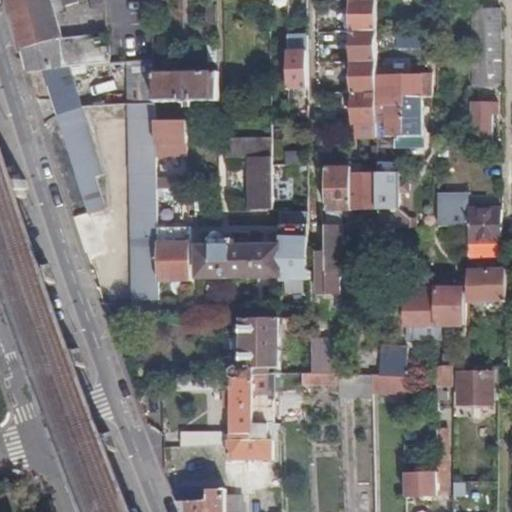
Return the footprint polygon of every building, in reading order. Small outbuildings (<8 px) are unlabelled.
[(9,0),(31,75),(46,73),(72,70),(111,65),(109,36),(64,41),(58,18),(56,12),(70,9),(83,5),(81,0),(9,0)] [(107,16),(105,0),(91,0),(93,17),(107,16)] [(381,1),(356,1),(356,32),(380,32),(381,1)] [(72,15),(70,9),(56,12),(58,18),(72,15)] [(503,9),(473,10),(472,89),(493,89),(504,90),(503,9)] [(380,32),(356,32),(357,63),(380,63),(381,37),(380,32)] [(431,37),(400,36),(400,48),(431,48),(431,37)] [(311,90),(310,38),(291,38),(291,90),(311,90)] [(130,63),(131,107),(158,107),(158,103),(157,75),(156,75),(156,61),(130,63)] [(352,95),(357,95),(381,94),(381,76),(380,63),(357,63),(357,76),(351,76),(352,95)] [(72,70),(46,73),(60,118),(84,110),(72,70)] [(221,73),(157,75),(158,103),(183,102),(184,104),(189,104),(189,109),(196,109),(196,103),(222,102),(221,73)] [(414,76),(381,76),(381,94),(381,137),(408,137),(407,97),(426,97),(436,97),(436,77),(420,76),(420,81),(414,81),(414,76)] [(357,95),(357,125),(361,125),(361,138),(362,139),(381,139),(381,137),(381,94),(357,95)] [(408,137),(381,137),(381,139),(381,145),(399,145),(399,147),(426,148),(426,97),(407,97),(408,137)] [(495,104),(475,104),(475,149),(496,149),(495,104)] [(158,107),(131,107),(132,135),(135,302),(162,301),(162,283),(161,244),(159,146),(159,123),(158,107)] [(60,118),(92,217),(108,212),(98,180),(105,178),(84,110),(60,118)] [(190,123),(159,123),(159,146),(190,145),(190,123)] [(230,142),(230,160),(246,160),(276,160),(276,143),(230,142)] [(276,160),(246,160),(246,163),(256,163),(256,212),(277,211),(276,169),(276,160)] [(381,164),(381,174),(381,210),(382,230),(412,229),(412,218),(403,211),(403,193),(411,193),(411,184),(403,184),(403,163),(381,164)] [(355,174),(355,169),(330,169),(331,212),(348,212),(355,211),(355,174)] [(381,174),(355,174),(355,211),(356,211),(381,210),(381,174)] [(440,203),(440,227),(470,228),(470,244),(505,244),(504,212),(471,211),(470,203),(440,203)] [(348,212),(331,212),(330,227),(348,227),(348,212)] [(286,283),(315,281),(314,273),(312,270),(312,214),(299,214),(298,240),(284,240),(284,242),(274,242),(274,247),(202,247),(202,280),(229,280),(229,277),(261,276),(261,279),(285,279),(286,283)] [(348,227),(330,227),(331,253),(322,253),(322,273),(348,272),(348,227)] [(161,244),(162,283),(196,282),(195,236),(177,237),(177,244),(161,244)] [(505,244),(470,244),(470,262),(502,261),(505,261),(505,244)] [(502,261),(470,262),(471,304),(472,304),(511,303),(511,282),(511,272),(502,271),(502,261)] [(466,290),(408,290),(408,336),(441,336),(441,332),(443,332),(443,327),(466,327),(466,290)] [(234,379),(234,380),(258,380),(258,377),(274,377),(300,376),(299,320),(244,320),(244,322),(239,324),(238,338),(241,339),(245,340),(245,369),(240,369),(238,367),(231,372),(233,374),(233,378),(234,379)] [(336,327),(316,327),(316,376),(336,376),(336,327)] [(408,354),(383,355),(383,376),(408,376),(408,354)] [(439,388),(440,402),(450,402),(450,393),(448,393),(448,388),(456,388),(456,374),(456,368),(440,368),(441,388),(439,388)] [(462,374),(461,374),(461,404),(496,404),(496,374),(462,374)] [(336,376),(316,376),(307,376),(307,386),(342,386),(342,376),(336,376)] [(358,376),(342,376),(342,386),(343,397),(377,398),(377,394),(377,376),(358,376)] [(383,376),(377,376),(377,394),(400,394),(400,404),(408,404),(408,376),(383,376)] [(258,377),(258,380),(258,398),(275,397),(274,377),(258,377)] [(258,380),(234,380),(234,393),(235,408),(259,408),(258,398),(258,380)] [(259,408),(235,408),(235,427),(235,436),(258,436),(258,426),(259,426),(259,418),(259,408)] [(441,473),(409,474),(409,498),(447,496),(450,492),(450,478),(450,410),(440,409),(441,473)] [(259,418),(259,426),(276,426),(276,418),(259,418)] [(258,436),(235,436),(235,443),(232,443),(233,462),(250,462),(259,462),(277,462),(277,432),(283,432),(283,426),(276,426),(259,426),(258,426),(258,436)] [(211,437),(211,448),(227,448),(227,436),(226,436),(218,436),(211,437)] [(269,490),(285,489),(284,478),(268,479),(269,490)] [(470,486),(457,485),(456,500),(470,500),(470,486)] [(229,490),(177,493),(184,511),(229,511),(229,497),(229,490)] [(244,511),(245,498),(229,497),(229,511),(244,511)]
